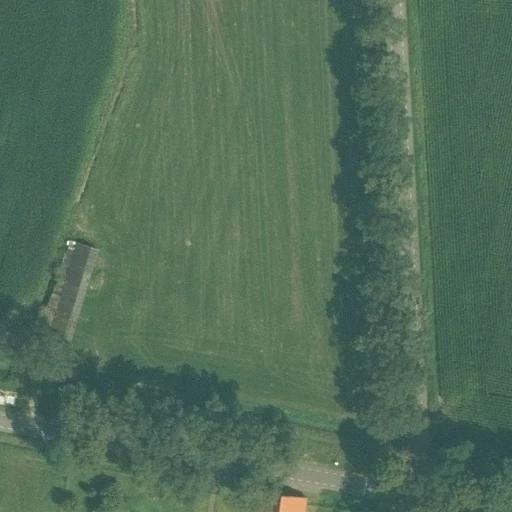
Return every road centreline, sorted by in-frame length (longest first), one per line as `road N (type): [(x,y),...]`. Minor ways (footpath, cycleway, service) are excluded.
road 1 (tertiary): [(407,493),(418,448),(393,0)]
road 2 (secondary): [(407,493),(0,422)]
